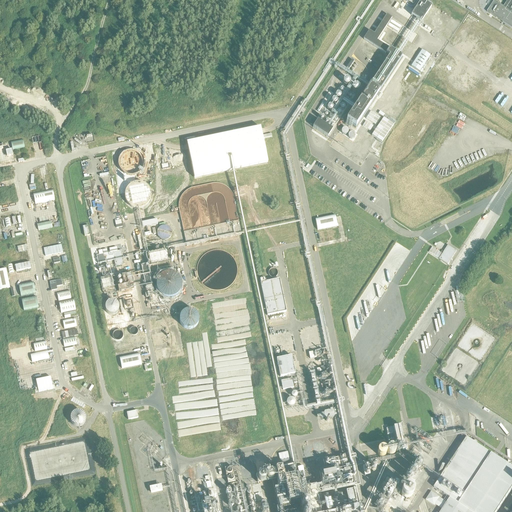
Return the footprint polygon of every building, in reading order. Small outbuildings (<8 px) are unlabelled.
[(421,22),(432,6),(423,0),(407,0),(407,1),(416,7),(411,15),(421,22)] [(511,0),(508,0),(504,7),(495,0),(487,12),(511,28),(511,0)] [(355,128),(401,57),(377,41),(391,18),(386,15),(374,34),(369,31),(363,39),(390,56),(346,122),(355,128)] [(419,72),(430,56),(422,50),(411,66),(419,72)] [(313,127),(327,137),(332,130),(318,120),(313,127)] [(366,121),(362,126),(370,131),(373,126),(366,121)] [(188,144),(195,177),(267,162),(260,129),(260,128),(187,143),(187,144),(188,144)] [(18,148),(26,146),(24,138),(16,140),(18,148)] [(0,153),(1,160),(9,159),(6,143),(0,143),(0,153)] [(161,163),(160,164),(161,169),(169,167),(168,162),(164,163),(163,159),(161,160),(161,163)] [(153,197),(151,187),(129,190),(130,195),(127,195),(128,199),(131,199),(131,202),(134,201),(135,203),(148,202),(148,198),(153,197)] [(35,204),(54,200),(52,189),(33,193),(35,204)] [(339,226),(337,214),(317,218),(319,230),(339,226)] [(10,217),(3,219),(5,227),(12,225),(10,217)] [(52,228),(50,221),(37,224),(38,230),(52,228)] [(172,234),(172,232),(172,231),(172,230),(171,228),(170,227),(169,226),(167,226),(166,225),(165,225),(163,225),(162,226),(161,226),(160,227),(159,228),(158,229),(158,231),(158,232),(158,234),(158,235),(158,236),(159,237),(161,238),(162,239),(163,239),(165,240),(166,239),(167,239),(169,239),(170,238),(171,237),(171,235),(172,234)] [(448,233),(442,240),(445,243),(451,235),(448,233)] [(153,235),(144,237),(146,244),(154,243),(153,235)] [(27,244),(19,246),(20,252),(29,250),(27,244)] [(432,247),(429,252),(439,259),(448,265),(457,251),(448,245),(443,254),(432,247)] [(124,264),(121,250),(112,252),(115,266),(124,264)] [(149,265),(169,261),(167,250),(149,254),(150,261),(148,261),(149,265)] [(14,264),(15,271),(30,268),(29,262),(14,264)] [(6,268),(0,269),(0,289),(10,287),(6,268)] [(179,276),(179,273),(166,271),(164,276),(157,275),(155,280),(159,282),(157,292),(161,294),(161,296),(167,299),(171,300),(172,298),(179,299),(183,289),(185,278),(179,276)] [(112,278),(103,280),(104,288),(114,287),(112,278)] [(268,316),(287,312),(280,279),(266,282),(265,278),(260,279),(261,284),(268,316)] [(50,288),(63,285),(62,279),(49,282),(50,288)] [(33,282),(18,285),(21,297),(35,294),(33,282)] [(58,301),(71,298),(69,291),(56,293),(58,301)] [(36,297),(21,299),(23,311),(38,308),(36,297)] [(75,310),(73,299),(58,302),(61,313),(75,310)] [(120,310),(120,309),(120,307),(119,306),(119,305),(118,304),(117,302),(115,302),(114,301),(112,301),(111,301),(109,301),(108,302),(107,303),(106,304),(105,305),(104,307),(104,309),(104,310),(105,312),(105,313),(106,314),(108,315),(109,316),(110,316),(112,316),(113,316),(115,316),(116,315),(117,314),(118,313),(119,312),(120,310)] [(181,311),(183,328),(200,327),(199,310),(181,311)] [(64,329),(76,326),(75,318),(62,321),(64,329)] [(122,337),(122,336),(122,334),(121,333),(119,332),(118,331),(116,332),(115,333),(114,334),(114,336),(114,337),(114,338),(115,339),(116,340),(118,340),(120,340),(121,339),(122,338),(122,337)] [(64,347),(76,344),(75,337),(62,339),(64,347)] [(45,342),(33,344),(35,353),(47,351),(45,342)] [(32,362),(49,359),(47,351),(35,353),(30,354),(32,362)] [(122,367),(143,364),(141,353),(121,356),(122,367)] [(280,377),(295,374),(291,356),(276,359),(280,377)] [(27,382),(28,390),(52,385),(50,377),(27,382)] [(283,390),(294,388),(292,379),(281,381),(283,390)] [(293,407),(298,401),(292,397),(287,402),(293,407)] [(128,411),(129,419),(140,417),(139,409),(128,411)] [(86,421),(86,420),(86,419),(85,417),(84,416),(84,415),(83,415),(81,414),(80,414),(79,414),(78,414),(77,414),(76,415),(75,416),(74,417),(74,418),(73,419),(73,420),(73,422),(74,423),(75,424),(75,425),(76,426),(78,426),(79,426),(80,426),(82,426),(83,425),(84,425),(85,424),(85,422),(86,421)] [(404,444),(400,425),(387,428),(389,434),(396,432),(399,445),(404,444)] [(440,511),(494,511),(511,485),(511,467),(508,464),(466,437),(465,439),(448,464),(433,488),(450,498),(447,502),(443,509),(440,511)] [(388,454),(388,452),(388,451),(388,450),(387,449),(386,448),(385,448),(383,447),(382,447),(381,448),(379,449),(378,451),(378,452),(378,454),(379,456),(381,457),(382,458),(383,458),(385,457),(386,457),(387,456),(387,455),(388,454)] [(398,454),(398,452),(398,450),(397,448),(395,447),(394,447),(393,447),(391,448),(390,449),(389,450),(389,452),(389,454),(391,455),(392,456),(394,456),(395,456),(397,455),(398,454)] [(325,466),(348,463),(347,456),(324,459),(325,466)] [(292,467),(275,471),(279,488),(275,489),(279,507),(300,503),(302,511),(361,511),(360,508),(359,508),(355,490),(346,492),(350,510),(341,511),(321,511),(320,504),(320,505),(316,487),(304,489),(302,478),(284,481),(283,475),(293,473),(292,467)] [(346,474),(344,474),(346,485),(351,484),(350,481),(352,481),(351,472),(351,469),(345,469),(346,474)] [(323,473),(324,484),(336,482),(336,477),(339,476),(339,471),(323,473)] [(416,495),(416,493),(416,491),(416,490),(415,489),(414,488),(413,487),(412,486),(411,486),(410,486),(408,486),(407,486),(406,487),(405,488),(404,489),(403,490),(403,491),(403,493),(403,494),(403,495),(404,497),(405,498),(406,498),(407,499),(409,499),(410,499),(411,499),(412,499),(413,498),(414,497),(415,496),(416,495)] [(432,491),(427,499),(442,509),(447,500),(432,491)]
